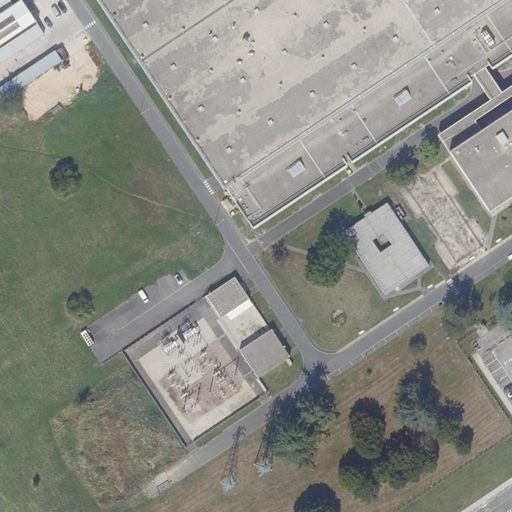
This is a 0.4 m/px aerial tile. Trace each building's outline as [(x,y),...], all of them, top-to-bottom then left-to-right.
[(0,49),(38,25),(22,0),(0,14),(0,49)] [(511,0),(97,0),(249,225),(347,160),(473,76),(479,72),(486,67),(511,49),(511,0)] [(0,64),(45,35),(38,25),(0,49),(0,101),(4,99),(0,93),(0,64)] [(0,87),(0,93),(4,99),(62,61),(55,51),(0,87)] [(479,72),(473,76),(484,94),(489,102),(495,98),(502,93),(497,85),(486,67),(479,72)] [(495,98),(489,102),(438,135),(449,152),(455,148),(481,131),(475,121),(511,97),(511,86),(502,93),(495,98)] [(495,209),(511,197),(511,110),(481,131),(455,148),(495,209)] [(449,152),(488,213),(495,209),(455,148),(449,152)] [(368,217),(346,231),(386,294),(430,266),(389,203),(368,217)] [(235,276),(205,297),(219,318),(249,297),(235,276)] [(267,322),(236,342),(254,370),(285,351),(267,322)]
